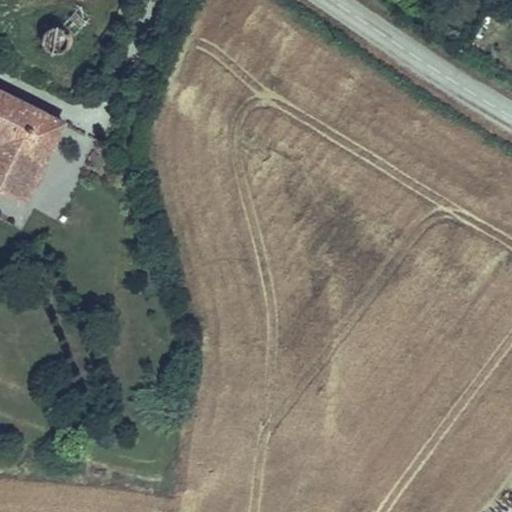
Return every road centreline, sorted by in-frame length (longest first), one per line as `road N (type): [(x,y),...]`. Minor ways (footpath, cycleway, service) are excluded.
road 1 (unknown): [(150,0),(65,186),(38,223)]
road 2 (secondary): [(330,0),(511,116)]
